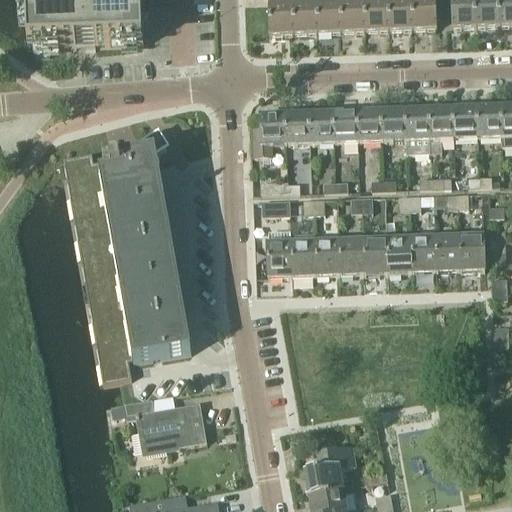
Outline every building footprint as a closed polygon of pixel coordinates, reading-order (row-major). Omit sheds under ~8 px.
[(25,0),(27,55),(75,54),(75,45),(84,45),(84,53),(94,53),(142,51),(140,0),(25,0)] [(511,0),(509,0),(497,1),(498,32),(511,31),(511,0)] [(475,32),(474,1),(450,2),(451,33),(475,32)] [(497,1),(474,1),(475,32),(498,32),(497,1)] [(434,3),(409,4),(410,35),(436,34),(434,3)] [(409,4),(386,5),(386,35),(410,35),(409,4)] [(362,5),(339,6),(340,37),(363,36),(362,5)] [(386,5),(362,5),(363,36),(386,35),(386,5)] [(339,6),(315,7),(316,38),(340,37),(339,6)] [(315,7),(291,8),(292,39),(316,38),(315,7)] [(292,39),(291,8),(268,9),(269,39),(292,39)] [(511,157),(511,110),(500,111),(501,144),(502,158),(511,157)] [(478,144),(501,144),(500,111),(477,112),(478,144)] [(453,145),(478,144),(477,112),(452,113),(453,145)] [(440,146),(453,145),(452,113),(429,114),(430,162),(441,162),(440,146)] [(406,163),(430,162),(429,114),(405,115),(406,147),(406,163)] [(382,148),(406,147),(405,115),(381,116),(382,148)] [(333,149),(358,148),(357,116),(332,117),(333,149)] [(358,148),(382,148),(381,116),(357,116),(358,148)] [(310,150),(333,149),(332,117),(309,118),(310,150)] [(285,151),(310,150),(309,118),(284,119),(285,151)] [(271,151),(285,151),(284,119),(261,120),(261,131),(253,131),(254,162),(271,161),(271,151)] [(91,161),(63,166),(66,182),(70,207),(76,206),(78,222),(73,223),(77,249),(83,248),(86,263),(80,264),(85,290),(90,289),(93,304),(87,305),(92,331),(98,330),(100,346),(95,347),(99,373),(105,372),(108,387),(102,388),(102,391),(131,386),(128,369),(132,368),(132,370),(191,360),(190,357),(188,357),(189,357),(184,358),(151,172),(155,171),(155,172),(157,171),(155,162),(155,159),(164,153),(157,141),(118,165),(111,166),(106,167),(102,168),(94,169),(92,170),(91,161)] [(491,184),(479,185),(479,194),(491,194),(491,184)] [(479,194),(479,185),(467,185),(468,195),(479,194)] [(432,196),(431,186),(419,187),(419,196),(432,196)] [(450,186),(431,186),(432,196),(451,195),(450,186)] [(287,201),(287,191),(287,188),(260,189),(261,202),(287,201)] [(383,198),(383,188),(371,189),(371,198),(383,198)] [(395,188),(383,188),(383,198),(395,197),(395,188)] [(347,189),(335,190),(335,199),(347,199),(347,189)] [(335,199),(335,190),(323,190),(323,200),(335,199)] [(299,191),(287,191),(287,201),(299,201),(299,191)] [(458,214),(457,200),(434,201),(434,213),(447,212),(447,215),(458,214)] [(468,200),(457,200),(458,214),(468,214),(468,200)] [(410,216),(410,202),(398,203),(399,216),(410,216)] [(419,202),(410,202),(410,216),(420,216),(419,202)] [(371,203),(362,204),(362,217),(372,217),(371,203)] [(362,217),(362,204),(350,204),(351,218),(362,217)] [(324,205),(313,206),(313,219),(324,219),(324,205)] [(313,219),(313,206),(302,206),(303,220),(313,219)] [(289,207),(261,208),(262,222),(289,221),(289,207)] [(503,213),(487,213),(488,224),(503,224),(503,213)] [(291,284),(290,247),(289,247),(288,237),(268,238),(268,248),(265,248),(266,285),(291,284)] [(488,237),(489,249),(504,248),(503,237),(488,237)] [(483,241),(458,242),(459,278),(484,277),(483,241)] [(458,242),(435,243),(436,279),(459,278),(458,242)] [(411,243),(386,244),(387,281),(412,280),(411,243)] [(435,243),(411,243),(412,280),(436,279),(435,243)] [(386,244),(363,245),(364,282),(387,281),(386,244)] [(363,245),(338,246),(339,283),(364,282),(363,245)] [(314,246),(290,247),(291,284),(315,283),(314,246)] [(338,246),(314,246),(315,283),(339,283),(338,246)] [(504,248),(489,249),(489,258),(504,258),(504,248)] [(490,287),(491,297),(506,297),(505,286),(490,287)] [(506,297),(491,297),(491,308),(506,307),(506,297)] [(492,335),(492,345),(507,344),(507,334),(492,335)] [(507,344),(492,345),(493,356),(508,355),(507,344)] [(127,410),(124,411),(126,427),(136,426),(139,425),(145,460),(180,454),(206,449),(199,410),(154,418),(151,406),(127,410)] [(122,412),(111,414),(113,425),(124,423),(122,412)] [(303,477),(307,501),(342,495),(339,475),(354,473),(351,453),(316,459),(318,475),(303,477)] [(360,481),(362,491),(386,487),(384,477),(360,481)] [(307,501),(309,511),(355,511),(352,494),(342,495),(307,501)] [(138,507),(128,509),(128,511),(217,511),(217,509),(199,511),(183,511),(182,499),(165,502),(138,507)] [(376,503),(377,511),(387,511),(392,511),(390,501),(376,503)]
